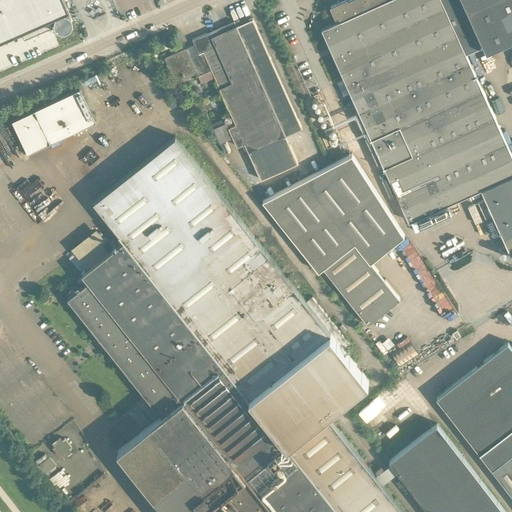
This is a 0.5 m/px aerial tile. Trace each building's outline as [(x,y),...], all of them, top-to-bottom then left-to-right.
[(64,0),(0,0),(0,36),(68,7),(64,0)] [(511,38),(511,0),(348,0),(347,0),(343,0),(330,6),(336,19),(339,17),(340,21),(322,29),(409,221),(481,189),(511,254),(511,253),(511,154),(466,53),(484,44),(487,50),(511,38)] [(195,45),(207,72),(212,70),(237,124),(228,128),(226,123),(212,129),(219,144),(220,143),(225,154),(231,151),(226,141),(234,138),(238,146),(245,143),(261,180),(298,163),(286,136),(302,128),(254,18),(210,38),(207,33),(192,40),(195,45)] [(207,72),(195,45),(165,58),(176,83),(198,73),(199,76),(207,72)] [(504,85),(511,81),(511,54),(510,55),(511,59),(511,75),(502,80),(504,85)] [(348,93),(342,80),(337,83),(343,96),(348,93)] [(80,88),(11,120),(26,152),(95,121),(80,88)] [(175,136),(94,201),(124,240),(83,273),(89,281),(68,297),(94,329),(92,331),(98,339),(96,340),(102,349),(107,345),(162,415),(118,450),(167,511),(217,511),(222,508),(216,500),(226,493),(240,511),(405,511),(327,413),(369,380),(175,136)] [(401,298),(371,261),(404,235),(352,154),(331,165),(264,201),(319,270),(323,267),(369,324),(401,298)] [(491,215),(483,199),(477,202),(484,218),(491,215)] [(497,230),(492,219),(488,221),(493,232),(497,230)] [(103,242),(107,239),(97,227),(72,248),(89,268),(110,251),(103,242)] [(82,284),(86,280),(77,269),(73,272),(82,284)] [(456,339),(461,336),(457,330),(453,333),(456,339)] [(492,468),(511,452),(511,346),(508,342),(473,369),(437,397),(492,468)] [(399,365),(417,353),(411,343),(393,354),(399,365)] [(398,401),(373,418),(380,428),(405,411),(398,401)] [(505,511),(438,423),(390,460),(429,511),(505,511)] [(61,436),(53,445),(65,456),(73,447),(61,436)] [(511,452),(492,468),(511,494),(511,452)] [(53,457),(41,463),(45,472),(58,465),(53,457)]
